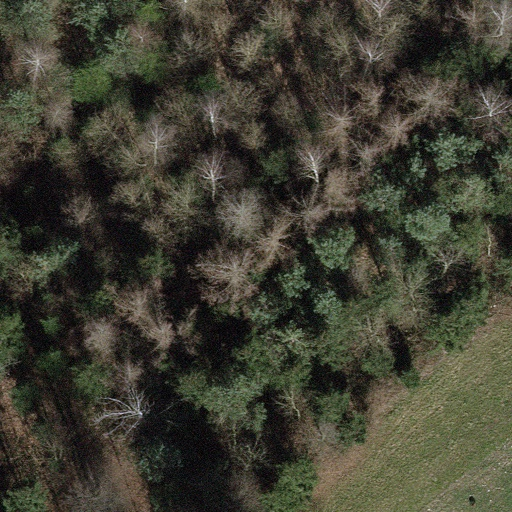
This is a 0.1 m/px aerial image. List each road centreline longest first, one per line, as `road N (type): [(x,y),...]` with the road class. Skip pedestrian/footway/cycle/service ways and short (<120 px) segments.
road 1 (track): [(0,203),(140,420),(226,511)]
road 2 (track): [(0,444),(106,373)]
